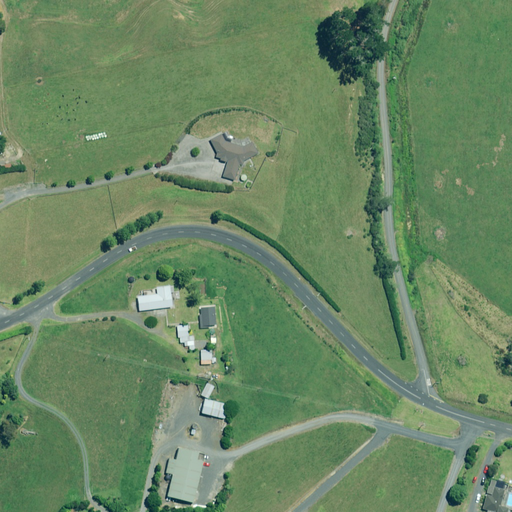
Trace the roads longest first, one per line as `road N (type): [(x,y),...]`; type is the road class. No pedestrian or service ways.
road 1 (unclassified): [(0,324),(139,240),(203,231),(262,255),(381,372),(427,402)]
road 2 (unclassified): [(427,402),(389,211),(382,71),(395,0)]
